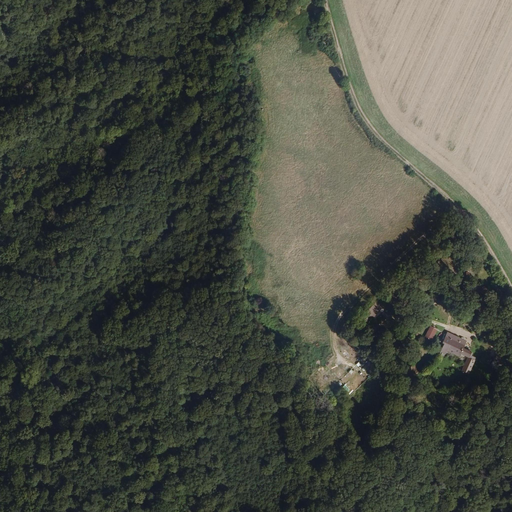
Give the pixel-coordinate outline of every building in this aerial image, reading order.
[(376,308),(379,305),(376,302),(362,316),(366,319),(368,317),(371,319),(379,311),(376,308)] [(364,329),(357,322),(351,329),(358,335),(364,329)] [(429,326),(425,336),(432,340),(437,329),(429,326)] [(468,372),(475,374),(480,357),(475,356),(476,353),(473,352),(471,351),(466,350),(469,341),(463,339),(462,342),(461,344),(447,340),(446,345),(443,344),(442,347),(447,348),(444,357),(449,358),(450,354),(464,359),(465,355),(472,358),(468,372)] [(345,375),(348,373),(346,370),(339,374),(344,382),(347,379),(345,375)]
